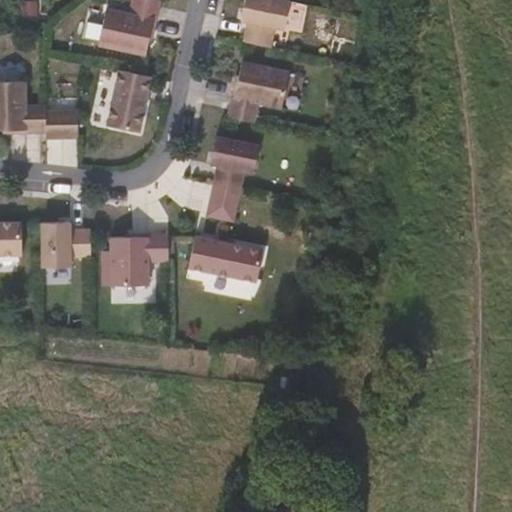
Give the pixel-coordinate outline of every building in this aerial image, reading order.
[(143,58),(149,37),(152,37),(159,3),(146,0),(132,0),(128,17),(105,12),(96,47),(143,58)] [(282,35),(289,6),(276,3),(262,0),(244,0),(238,24),(247,27),(242,46),(268,52),(273,32),(282,35)] [(281,112),(289,76),(242,65),(237,87),(234,86),(226,120),(252,127),(257,107),(281,112)] [(137,136),(145,98),(149,80),(116,73),(105,129),(137,136)] [(43,136),(43,115),(43,109),(24,109),(23,87),(0,86),(0,132),(8,133),(8,135),(43,136)] [(76,141),(75,114),(43,115),(43,136),(43,142),(76,141)] [(251,177),(257,149),(213,140),(207,168),(214,170),(210,188),(237,194),(241,175),(251,177)] [(230,225),(237,194),(210,188),(204,220),(230,225)] [(0,258),(18,259),(18,226),(0,225),(0,258)] [(86,259),(86,233),(67,233),(67,225),(38,225),(38,270),(67,270),(67,260),(86,259)] [(165,265),(165,238),(130,239),(129,241),(107,241),(108,290),(145,289),(145,265),(165,265)] [(251,285),(257,254),(189,241),(182,272),(251,285)]
